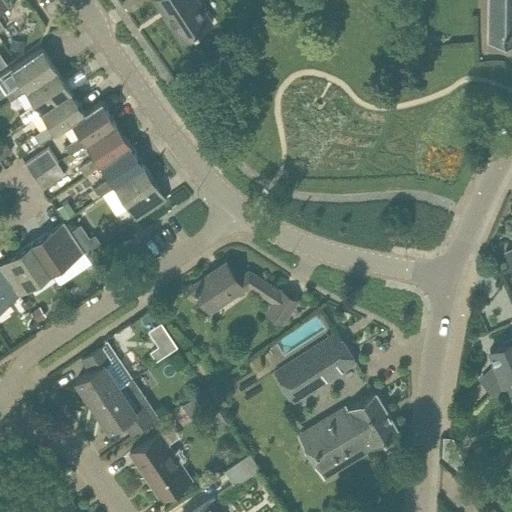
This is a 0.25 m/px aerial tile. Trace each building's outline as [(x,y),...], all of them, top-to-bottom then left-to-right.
[(8,0),(0,0),(0,30),(7,26),(0,15),(0,7),(9,2),(8,0)] [(160,0),(170,15),(167,17),(183,41),(212,22),(197,0),(160,0)] [(511,0),(488,0),(488,36),(511,36),(511,0)] [(25,40),(12,38),(11,47),(23,49),(25,40)] [(13,99),(28,89),(28,88),(57,69),(42,46),(12,66),(0,74),(0,80),(7,90),(13,99)] [(27,120),(42,110),(42,109),(71,90),(57,69),(28,88),(28,89),(37,102),(21,112),(27,120)] [(56,132),(72,120),(85,111),(71,90),(42,109),(42,110),(51,124),(21,143),(26,151),(40,140),(55,131),(56,132)] [(87,142),(113,124),(117,122),(102,100),(85,111),(72,120),(81,134),(67,144),(72,152),(87,142)] [(86,174),(101,164),(101,163),(131,143),(117,122),(113,124),(87,142),(95,155),(81,165),(86,174)] [(0,156),(1,159),(11,152),(2,138),(0,138),(0,156)] [(114,185),(145,164),(131,143),(101,163),(101,164),(110,176),(95,186),(100,194),(114,185)] [(26,162),(36,176),(58,161),(48,147),(26,162)] [(58,161),(36,176),(43,188),(66,173),(58,161)] [(167,197),(145,164),(114,185),(136,217),(167,197)] [(75,211),(68,200),(57,207),(64,218),(75,211)] [(64,219),(31,241),(52,272),(84,250),(64,219)] [(103,240),(97,231),(83,241),(88,249),(103,240)] [(31,241),(0,262),(0,263),(20,293),(52,272),(31,241)] [(226,261),(193,283),(211,310),(250,284),(253,282),(256,275),(249,270),(238,278),(226,261)] [(0,263),(0,306),(20,293),(0,263)] [(253,282),(250,284),(275,301),(282,290),(257,273),(256,275),(253,282)] [(275,301),(268,312),(282,321),(297,299),(282,290),(275,301)] [(47,315),(40,305),(31,310),(38,321),(47,315)] [(275,371),(293,399),(356,359),(338,331),(275,371)] [(159,344),(151,350),(157,359),(178,345),(172,336),(159,344)] [(511,339),(490,349),(497,364),(481,379),(494,392),(505,381),(511,396),(511,339)] [(90,370),(76,380),(92,404),(132,377),(107,340),(82,358),(90,370)] [(132,377),(92,404),(108,428),(123,419),(131,431),(157,414),(132,377)] [(204,388),(182,403),(190,416),(213,400),(204,388)] [(301,432),(322,467),(364,442),(367,447),(398,429),(375,389),(301,432)] [(171,424),(130,451),(161,497),(191,477),(169,444),(180,437),(171,424)] [(225,469),(235,484),(260,467),(250,453),(225,469)] [(33,492),(39,500),(49,493),(42,484),(32,490),(33,492)] [(39,501),(41,503),(52,496),(55,494),(52,490),(48,492),(49,493),(39,500),(33,492),(21,502),(26,509),(39,501)] [(52,496),(28,511),(76,511),(68,500),(59,506),(52,496)] [(190,511),(217,511),(209,499),(190,511)]
